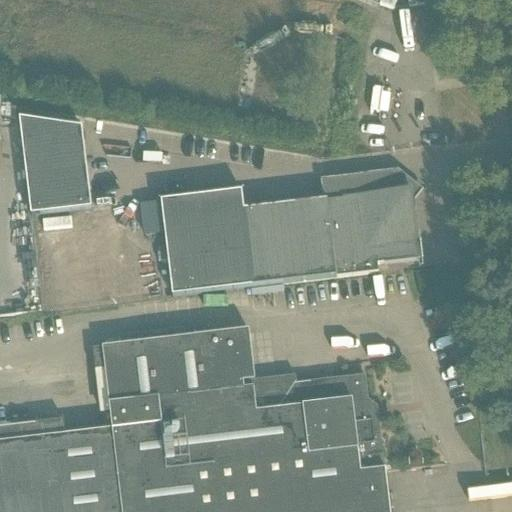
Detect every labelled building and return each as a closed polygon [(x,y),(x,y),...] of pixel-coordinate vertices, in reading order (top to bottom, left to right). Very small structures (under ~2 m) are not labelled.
[(381,0),(379,7),(393,12),(394,11),(397,0),(381,0)] [(423,0),(407,0),(409,9),(424,6),(423,0)] [(21,121),(32,217),(92,210),(83,130),(21,121)] [(326,201),(242,211),(239,194),(165,203),(168,233),(175,297),(378,275),(377,266),(419,261),(411,193),(414,189),(407,183),(405,187),(391,176),(324,184),(326,201)] [(62,422),(0,429),(0,511),(389,511),(388,497),(379,425),(370,418),(363,419),(362,411),(369,403),(366,378),(336,381),(330,389),(296,393),(294,377),(242,383),(236,334),(248,333),(248,332),(91,351),(94,373),(104,371),(111,431),(64,437),(62,422)]
